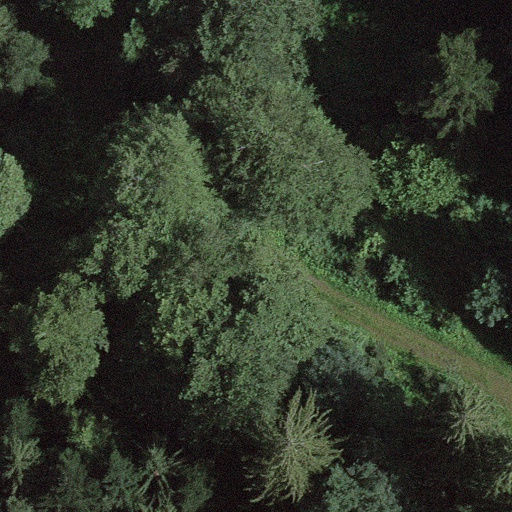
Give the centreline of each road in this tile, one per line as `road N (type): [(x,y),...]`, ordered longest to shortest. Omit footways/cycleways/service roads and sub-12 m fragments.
road 1 (track): [(10,0),(196,189),(353,305),(511,391)]
road 2 (track): [(219,0),(246,46),(511,352)]
road 3 (track): [(433,511),(321,349),(298,264)]
